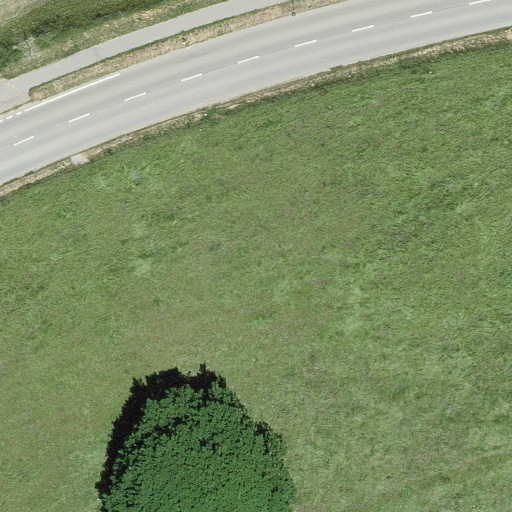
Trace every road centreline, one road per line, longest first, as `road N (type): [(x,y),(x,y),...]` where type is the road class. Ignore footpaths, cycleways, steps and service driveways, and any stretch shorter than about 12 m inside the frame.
road 1 (secondary): [(0,153),(125,100),(317,40),(495,0)]
road 2 (track): [(0,95),(265,0)]
